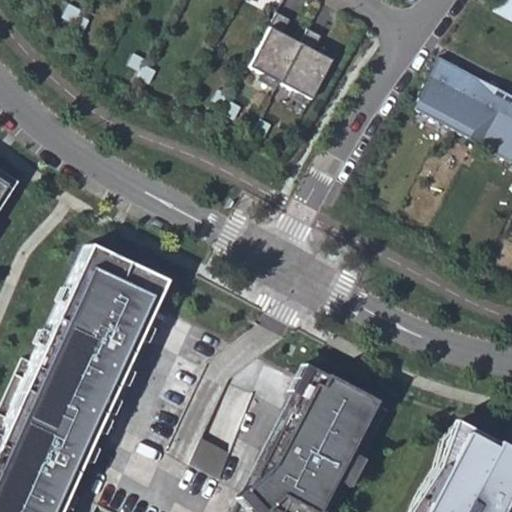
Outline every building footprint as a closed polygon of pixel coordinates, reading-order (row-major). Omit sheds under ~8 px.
[(511,0),(469,0),(469,1),(511,24),(511,0)] [(284,20),(271,13),(242,68),(273,84),(294,44),(276,35),(284,20)] [(315,37),(302,29),(294,44),(273,84),(304,101),(325,61),(308,52),(315,37)] [(511,97),(435,57),(412,100),(408,108),(511,162),(511,97)] [(0,199),(11,182),(0,175),(0,199)] [(47,511),(157,279),(80,243),(0,414),(0,511),(47,511)] [(325,511),(381,409),(302,366),(224,511),(325,511)] [(502,511),(511,494),(511,455),(456,425),(409,511),(502,511)] [(201,437),(189,461),(217,476),(229,451),(201,437)]
